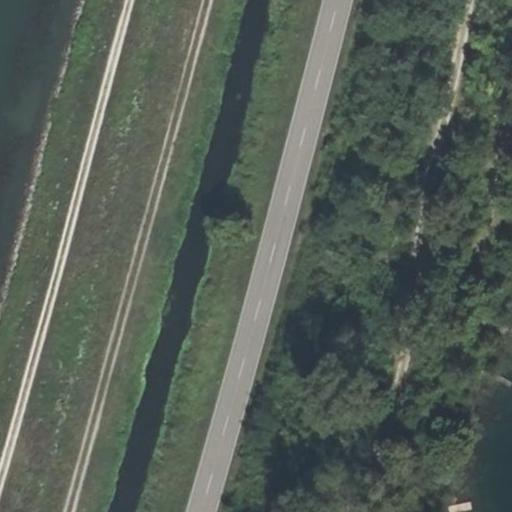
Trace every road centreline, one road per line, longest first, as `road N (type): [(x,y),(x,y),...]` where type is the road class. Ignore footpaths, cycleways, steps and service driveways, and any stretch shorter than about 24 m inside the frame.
road 1 (track): [(339,511),(476,0)]
road 2 (tertiary): [(202,511),(338,0)]
road 3 (track): [(120,0),(0,447)]
